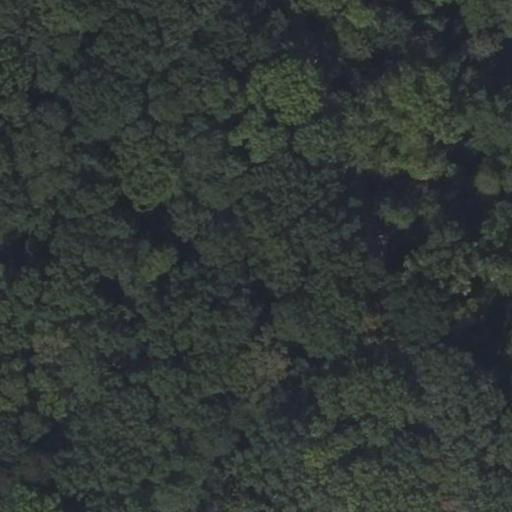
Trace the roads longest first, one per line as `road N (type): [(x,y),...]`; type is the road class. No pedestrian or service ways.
road 1 (track): [(472,511),(295,0)]
road 2 (unknown): [(50,352),(17,511)]
